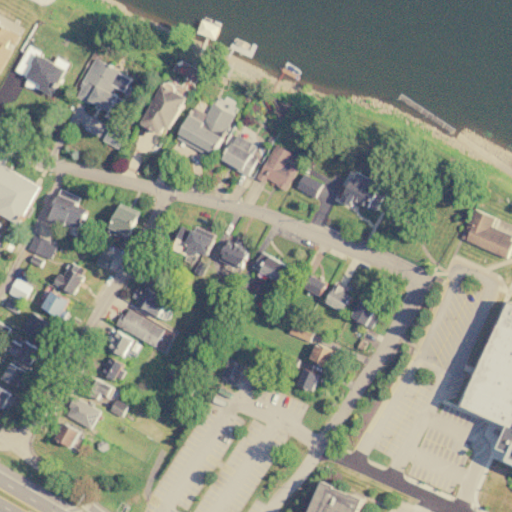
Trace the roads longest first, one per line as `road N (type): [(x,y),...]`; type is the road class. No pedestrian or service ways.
road 1 (residential): [(0,141),(61,169),(287,222),(414,277)]
road 2 (residential): [(169,192),(16,448)]
road 3 (residential): [(414,277),(411,298),(319,445)]
road 4 (residential): [(319,445),(458,511)]
road 5 (residential): [(95,511),(0,436)]
